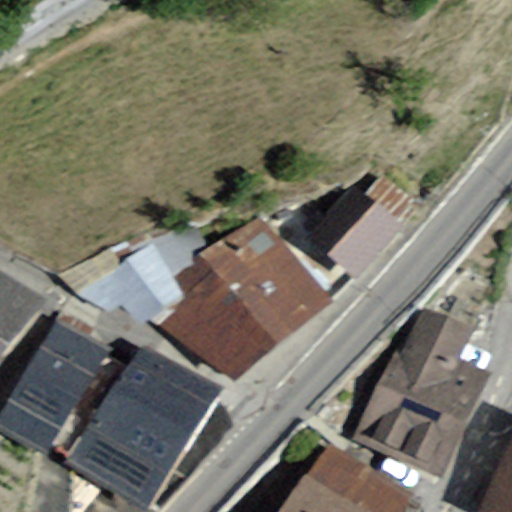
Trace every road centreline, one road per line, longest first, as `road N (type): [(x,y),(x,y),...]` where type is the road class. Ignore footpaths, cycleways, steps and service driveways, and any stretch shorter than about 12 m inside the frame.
road 1 (unclassified): [(271,421),(511,150)]
road 2 (residential): [(0,265),(271,421)]
road 3 (unclassified): [(188,511),(271,421)]
